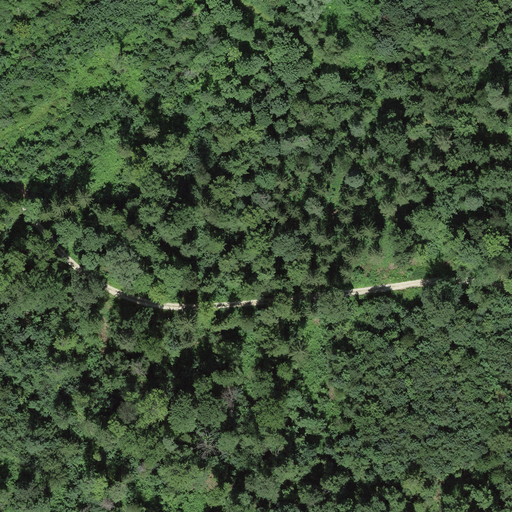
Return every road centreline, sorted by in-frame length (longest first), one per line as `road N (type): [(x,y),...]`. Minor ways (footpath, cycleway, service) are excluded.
road 1 (track): [(0,192),(73,266),(139,302),(220,307),(463,279),(511,292)]
road 2 (track): [(237,0),(368,92),(449,131),(511,142)]
road 3 (track): [(376,291),(420,306),(511,384)]
